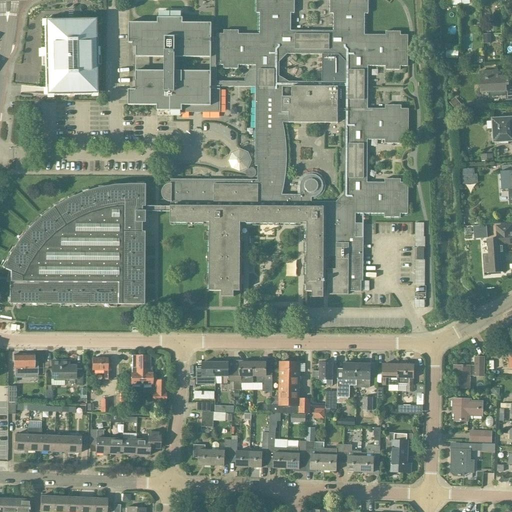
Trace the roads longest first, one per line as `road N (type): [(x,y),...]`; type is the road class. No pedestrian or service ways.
road 1 (unclassified): [(435,343),(182,342)]
road 2 (residential): [(197,155),(0,153)]
road 3 (unclassified): [(182,342),(0,339)]
road 4 (residential): [(168,484),(0,477)]
road 5 (unclassified): [(430,494),(435,343)]
road 6 (residential): [(168,484),(182,342)]
road 7 (residential): [(430,494),(297,489)]
road 8 (residential): [(297,489),(168,484)]
